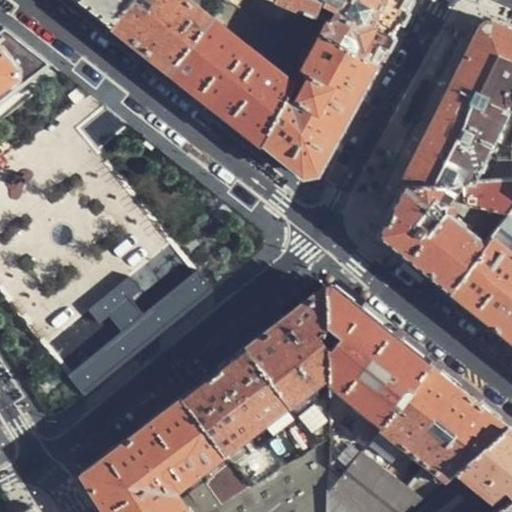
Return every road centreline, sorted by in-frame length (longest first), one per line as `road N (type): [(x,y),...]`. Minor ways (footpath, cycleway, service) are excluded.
road 1 (residential): [(320,229),(27,0)]
road 2 (secondary): [(38,461),(166,364),(320,229)]
road 3 (secondary): [(320,229),(442,0)]
road 4 (residential): [(511,386),(320,229)]
